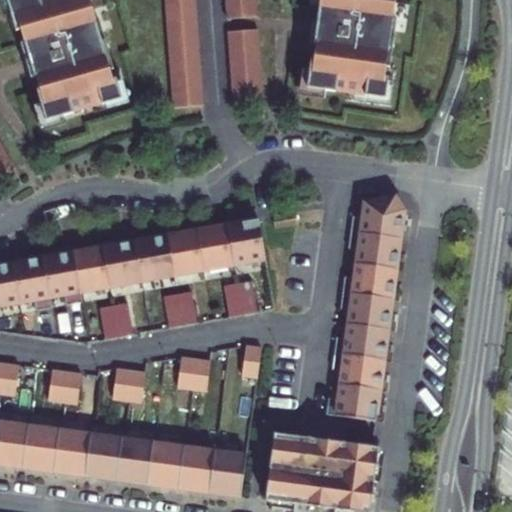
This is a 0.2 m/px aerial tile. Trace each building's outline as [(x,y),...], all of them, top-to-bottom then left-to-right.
[(5,0),(0,0),(0,6),(3,16),(8,15),(13,33),(15,32),(5,0)] [(37,91),(46,122),(63,117),(73,114),(72,111),(82,109),(101,103),(101,106),(121,100),(115,80),(112,80),(110,71),(113,70),(99,22),(96,23),(89,0),(5,0),(15,32),(20,30),(24,43),(20,44),(30,78),(36,77),(39,90),(37,91)] [(171,94),(172,109),(203,106),(201,91),(200,78),(199,64),(198,49),(197,35),(196,21),(195,7),(194,0),(164,0),(165,9),(166,23),(167,37),(168,52),(169,66),(170,80),(171,94)] [(224,0),(225,5),(226,20),(256,17),(255,2),(254,0),(224,0)] [(308,70),(306,89),(324,91),(334,93),(335,90),(344,91),(364,94),(363,97),(384,100),(387,78),(384,78),(385,68),(389,68),(396,19),(392,19),(394,0),(318,0),(318,8),(314,7),(309,43),(315,44),(313,56),(310,56),(308,70)] [(257,30),(227,32),(228,47),(229,61),(230,75),(231,89),(233,104),(263,102),(262,87),(261,73),(259,59),(258,45),(257,30)] [(82,109),(84,115),(93,112),(94,116),(131,105),(123,80),(120,81),(117,68),(113,70),(110,71),(112,80),(115,80),(121,100),(101,106),(101,103),(82,109)] [(391,82),(393,69),(389,68),(385,68),(384,78),(387,78),(384,100),(363,97),(364,94),(344,91),(343,98),(353,99),(353,103),(390,108),(394,82),(391,82)] [(306,89),(308,70),(301,70),(297,95),(323,99),(324,91),(306,89)] [(65,124),(63,117),(46,122),(40,105),(33,107),(40,131),(65,124)] [(0,177),(14,170),(7,157),(0,145),(0,144),(0,177)] [(356,279),(346,278),(343,294),(341,311),(351,312),(349,326),(347,340),(337,338),(335,355),(333,371),(343,372),(341,386),(339,400),(329,399),(327,416),(337,417),(377,423),(379,405),(374,405),(376,391),(381,391),(383,375),(378,374),(380,361),(385,361),(387,345),(382,344),(384,331),(389,331),(391,315),(386,314),(388,300),(393,301),(395,284),(390,283),(392,270),(397,271),(399,254),(394,253),(396,239),(401,241),(405,211),(395,197),(366,203),(364,219),(354,218),(351,234),(349,250),(359,252),(357,266),(356,279)] [(296,214),(273,217),(275,230),(298,226),(296,214)] [(0,306),(19,303),(33,301),(35,311),(51,309),(49,298),(64,295),(65,306),(81,303),(79,292),(110,287),(141,281),(174,276),(204,270),(234,265),(265,260),(258,220),(241,224),(241,229),(228,231),(227,226),(197,231),(167,236),(151,239),(152,244),(135,247),(135,242),(119,245),(120,250),(104,253),(103,248),(72,253),(56,256),(57,261),(43,263),(42,258),(26,261),(27,266),(13,268),(12,263),(0,265),(0,306)] [(119,245),(103,248),(104,253),(120,250),(119,245)] [(223,287),(229,318),(243,316),(257,313),(251,282),(237,285),(223,287)] [(163,298),(169,329),(183,327),(197,324),(191,293),(177,295),(163,298)] [(99,309),(105,340),(119,338),(133,335),(127,304),(113,307),(99,309)] [(242,377),(257,380),(261,348),(246,346),(242,377)] [(182,354),(177,386),(206,390),(211,358),(182,354)] [(0,363),(0,395),(15,397),(19,366),(0,363)] [(117,363),(113,394),(142,398),(146,367),(117,363)] [(52,370),(49,402),(77,406),(81,374),(52,370)] [(0,423),(0,464),(241,497),(247,456),(0,423)] [(307,506),(350,511),(370,511),(379,451),(379,448),(274,434),(265,501),(267,501),(295,504),(307,506)] [(376,511),(384,452),(379,451),(370,511),(350,511),(307,506),(306,511),(308,511),(376,511)] [(295,504),(267,501),(266,506),(294,510),(295,504)]
